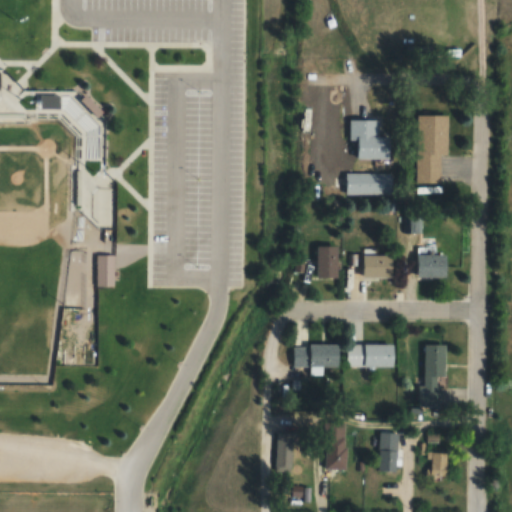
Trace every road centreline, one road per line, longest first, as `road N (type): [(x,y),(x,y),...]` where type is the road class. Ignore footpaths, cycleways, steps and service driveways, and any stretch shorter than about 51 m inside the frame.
road 1 (residential): [(471,511),(480,50)]
road 2 (residential): [(474,308),(284,306)]
road 3 (residential): [(324,78),(480,80)]
